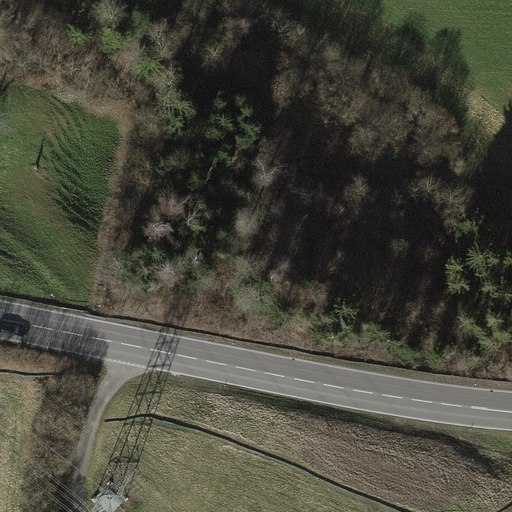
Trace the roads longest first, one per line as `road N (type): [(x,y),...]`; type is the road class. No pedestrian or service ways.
road 1 (primary): [(0,321),(511,412)]
road 2 (track): [(136,349),(106,390),(85,448),(81,511)]
